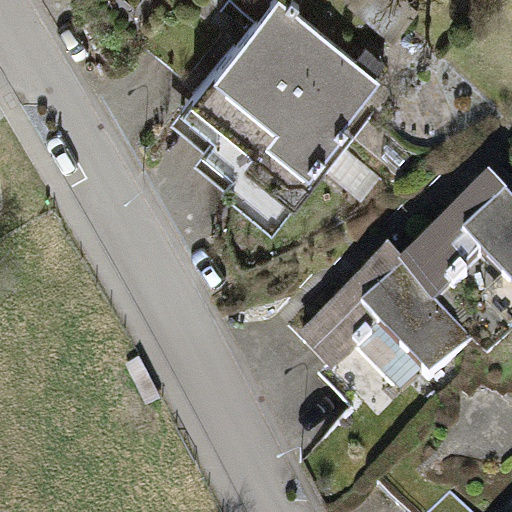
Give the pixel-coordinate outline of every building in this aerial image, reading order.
[(288,0),(274,0),(247,33),(347,116),(380,77),(295,7),(299,2),(297,0),(291,0),(290,2),(288,0)] [(417,8),(406,0),(353,0),(395,34),(417,8)] [(344,121),(347,116),(247,33),(219,67),(324,153),(348,124),(344,121)] [(324,153),(219,67),(181,113),(216,141),(205,154),(271,208),(285,191),(290,195),(324,153)] [(511,205),(490,183),(404,269),(436,301),(451,287),(454,290),(467,276),(465,273),(480,258),(511,290),(511,205)] [(388,254),(302,340),(334,371),(357,349),(360,352),(373,340),(369,336),(378,328),(430,379),(472,337),(436,301),(404,269),(388,254)] [(461,480),(420,440),(378,482),(408,511),(429,511),(450,491),(461,480)] [(472,511),(450,491),(429,511),(472,511)]
